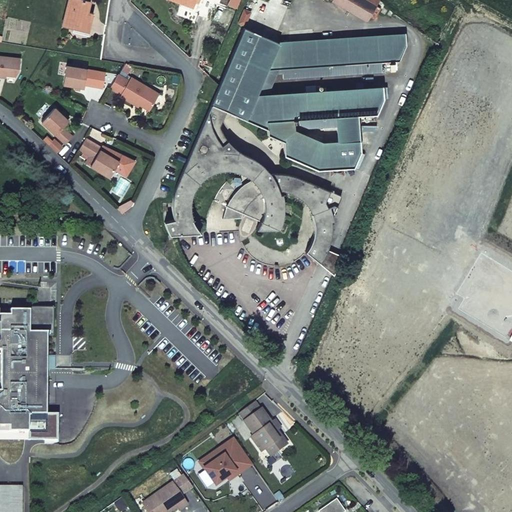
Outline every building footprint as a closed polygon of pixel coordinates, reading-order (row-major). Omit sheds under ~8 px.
[(86,31),(88,21),(90,13),(88,12),(90,2),(78,0),(68,0),(63,26),(86,32),(86,31)] [(198,0),(168,0),(181,5),(192,9),(194,2),(197,3),(198,0)] [(239,22),(253,29),(262,8),(248,1),(239,22)] [(198,14),(180,7),(177,14),(195,21),(198,14)] [(316,170),(352,168),(359,151),(358,140),(335,141),(321,142),(293,130),(293,124),(295,124),(294,121),(296,121),(296,119),(333,117),(356,116),(374,114),(381,98),(380,87),(256,95),(267,70),(281,69),(305,67),(307,67),(316,66),(359,64),(398,61),(404,45),(404,34),(279,42),(279,44),(243,28),(210,105),(225,111),(266,129),(266,135),(282,142),(283,156),(316,170)] [(19,72),(20,59),(0,56),(0,77),(1,78),(2,76),(6,76),(16,77),(19,72)] [(360,68),(359,64),(316,66),(307,67),(308,72),(360,68)] [(66,66),(63,85),(84,89),(84,85),(93,87),(96,71),(66,66)] [(119,72),(109,89),(120,95),(119,97),(134,105),(135,103),(139,106),(149,111),(158,94),(119,72)] [(219,127),(225,111),(210,105),(176,185),(173,194),(172,203),(172,212),(173,221),(164,222),(169,235),(200,233),(196,228),(193,223),(191,218),(190,213),(189,208),(189,203),(190,198),(192,193),(194,189),(198,184),(202,179),(206,176),(212,173),(217,171),(223,170),(230,171),(235,172),(241,174),(246,177),(251,180),(245,184),(240,188),(235,193),(230,198),(227,203),(225,208),(221,219),(241,218),(244,211),(260,219),(260,223),(256,229),(279,229),(281,217),(282,210),(282,205),(281,195),(279,195),(278,191),(282,191),(286,192),(290,193),(294,195),(298,198),(302,201),(305,205),(308,209),(311,214),(312,220),(313,227),(313,233),(311,242),(309,246),(307,249),(305,252),(319,263),(326,249),(329,240),(331,235),(331,229),(331,223),(330,217),(340,196),(292,176),(287,175),(282,174),(269,174),(265,169),(255,162),(247,156),(238,152),(234,149),(228,143),(226,140),(224,136),(219,127)] [(41,123),(66,145),(73,137),(63,128),(69,122),(67,120),(62,116),(55,109),(41,123)] [(358,140),(356,116),(333,117),(335,141),(358,140)] [(109,178),(119,162),(106,155),(100,151),(102,149),(85,139),(79,151),(90,157),(86,164),(109,178)] [(326,249),(319,263),(333,275),(341,256),(326,249)] [(0,439),(45,440),(45,369),(46,355),(46,333),(47,333),(47,335),(53,335),(53,307),(28,307),(27,310),(0,309),(0,439)] [(54,355),(46,355),(45,369),(54,369),(54,355)] [(240,415),(246,421),(262,410),(257,403),(240,415)] [(272,432),(276,430),(279,428),(275,422),(272,424),(262,410),(246,421),(244,422),(255,435),(252,438),(261,451),(265,448),(270,456),(286,444),(280,436),(277,439),(272,432)] [(280,436),(276,430),(272,432),(277,439),(280,436)] [(252,465),(234,438),(205,458),(209,464),(203,468),(215,486),(226,478),(235,472),(237,475),(252,465)] [(209,464),(205,458),(199,462),(203,468),(209,464)] [(229,481),(237,475),(235,472),(226,478),(229,481)] [(192,487),(183,474),(146,499),(144,507),(147,511),(163,511),(165,511),(164,511),(167,511),(176,507),(178,509),(186,504),(180,495),(192,487)] [(345,511),(336,499),(318,511),(345,511)]
